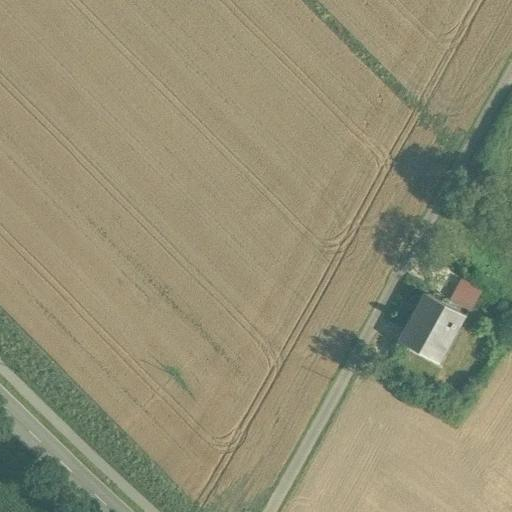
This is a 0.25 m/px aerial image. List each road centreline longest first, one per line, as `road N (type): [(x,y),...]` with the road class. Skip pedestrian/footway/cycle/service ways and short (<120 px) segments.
road 1 (track): [(511,69),(268,511)]
road 2 (tertiary): [(0,401),(116,511)]
